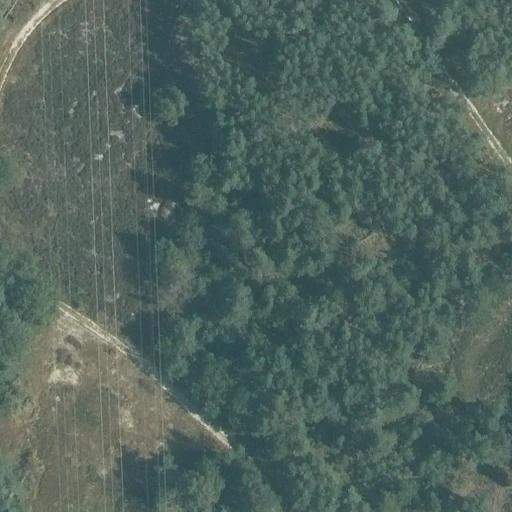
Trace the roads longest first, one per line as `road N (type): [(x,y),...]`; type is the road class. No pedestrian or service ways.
road 1 (track): [(272,511),(244,459),(188,399),(0,270)]
road 2 (track): [(392,0),(511,172)]
